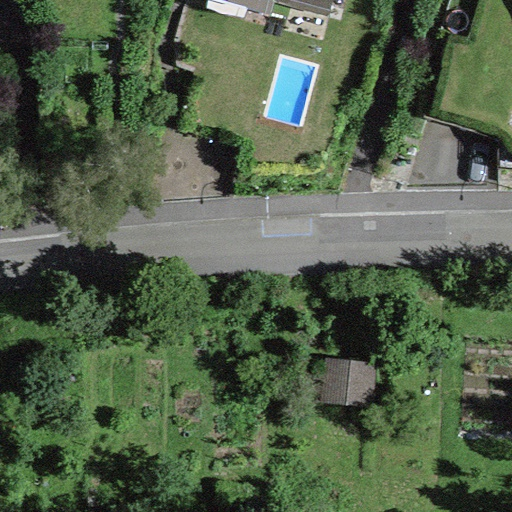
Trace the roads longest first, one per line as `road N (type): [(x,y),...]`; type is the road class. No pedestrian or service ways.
road 1 (residential): [(23,263),(273,231),(511,230)]
road 2 (residential): [(23,263),(14,36),(0,17)]
